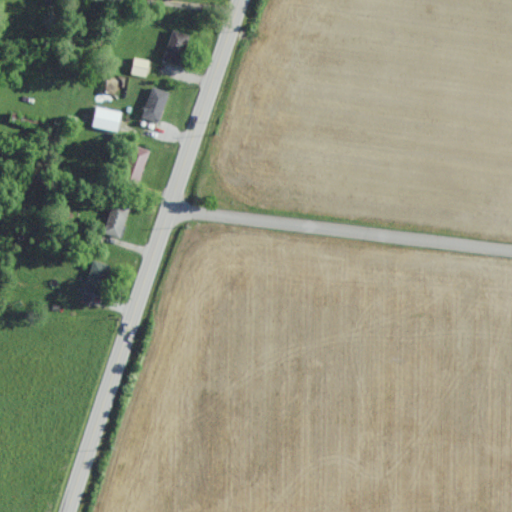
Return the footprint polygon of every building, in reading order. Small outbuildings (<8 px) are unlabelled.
[(188,37),(172,31),(161,62),(177,68),(188,37)] [(140,119),(157,125),(167,94),(150,89),(140,119)] [(90,130),(116,134),(120,113),(93,109),(90,130)] [(134,193),(148,152),(129,146),(115,187),(134,193)] [(128,210),(111,205),(100,235),(118,241),(128,210)] [(108,267),(91,262),(82,293),(99,298),(108,267)]
